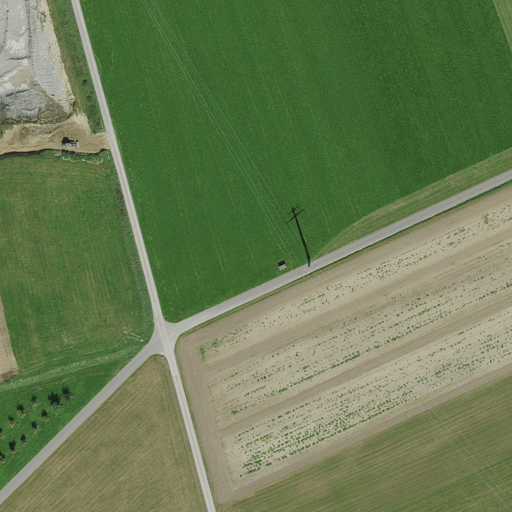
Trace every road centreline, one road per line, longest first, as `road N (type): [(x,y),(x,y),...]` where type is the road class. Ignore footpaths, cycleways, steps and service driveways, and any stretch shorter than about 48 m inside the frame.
road 1 (track): [(164,336),(511,175)]
road 2 (track): [(164,336),(74,0)]
road 3 (unclassified): [(0,500),(164,336)]
road 4 (track): [(212,511),(164,336)]
